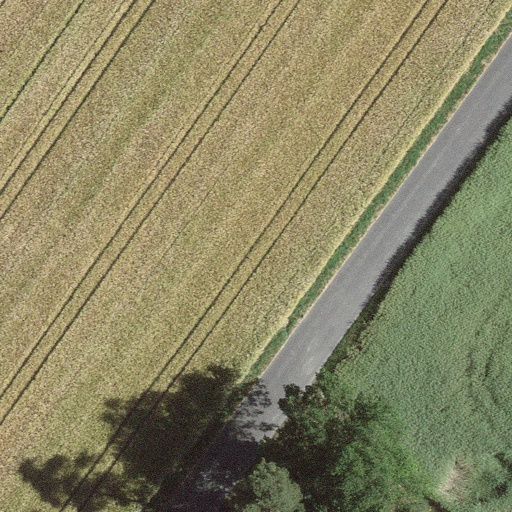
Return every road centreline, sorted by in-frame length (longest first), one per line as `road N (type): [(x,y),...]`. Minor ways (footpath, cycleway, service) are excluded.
road 1 (unclassified): [(195,511),(511,76)]
road 2 (track): [(415,511),(293,379)]
